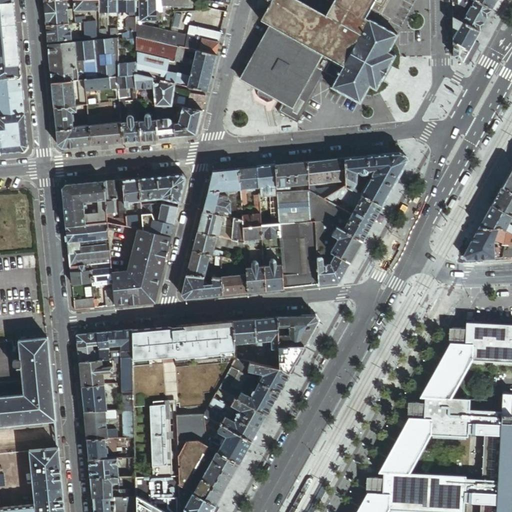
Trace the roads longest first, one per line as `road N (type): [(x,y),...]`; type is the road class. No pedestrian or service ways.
road 1 (secondary): [(269,511),(411,256)]
road 2 (secondary): [(370,291),(254,511)]
road 3 (residential): [(165,313),(370,291)]
road 4 (residential): [(410,130),(206,151)]
road 5 (residential): [(62,324),(80,511)]
road 6 (residential): [(206,151),(165,313)]
road 7 (residential): [(29,0),(47,166)]
road 8 (residential): [(206,151),(47,166)]
road 9 (residential): [(47,166),(62,324)]
road 10 (residential): [(243,0),(206,151)]
road 11 (secondary): [(411,256),(477,129)]
road 12 (secondary): [(455,127),(393,248)]
